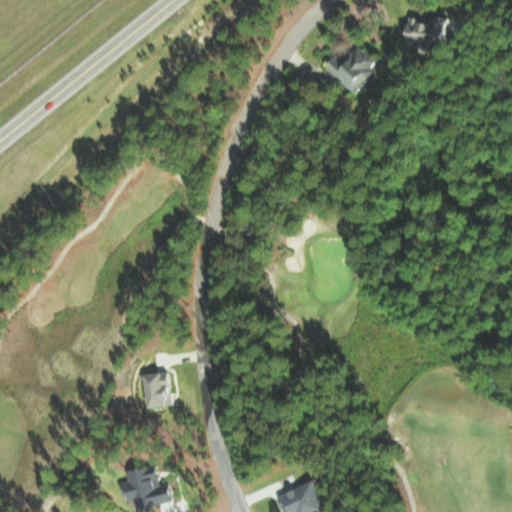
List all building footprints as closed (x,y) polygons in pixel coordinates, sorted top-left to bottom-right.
[(436,16),(410,16),(410,43),(419,43),(419,48),(451,49),(451,36),(455,36),(455,14),(436,13),(436,16)] [(327,66),(354,92),(384,60),(363,41),(346,60),(339,53),(327,66)] [(180,402),(175,369),(151,373),(156,406),(180,402)] [(181,500),(177,482),(166,484),(163,465),(131,471),(133,479),(125,481),(128,496),(136,495),(138,508),(181,500)] [(328,511),(332,511),(321,480),(286,493),(292,511),(328,511)]
